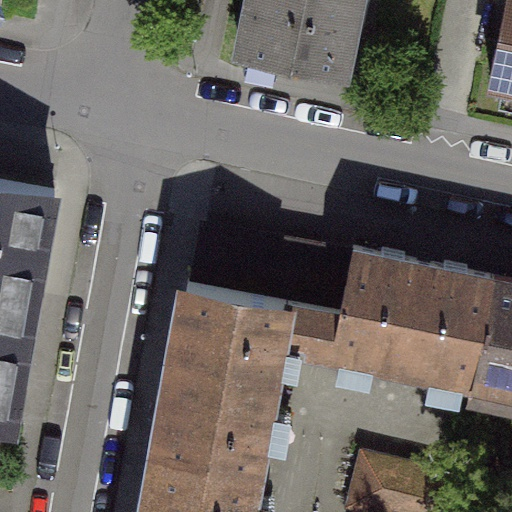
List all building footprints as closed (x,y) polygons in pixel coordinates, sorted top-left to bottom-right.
[(252,0),(242,51),(344,72),(359,0),(252,0)] [(511,82),(511,0),(509,0),(493,79),(511,82)] [(39,288),(57,188),(0,177),(0,423),(15,426),(23,385),(9,377),(25,291),(39,288)] [(331,248),(213,223),(202,279),(321,301),(331,248)] [(475,375),(496,276),(357,250),(345,305),(338,346),(475,375)] [(511,279),(496,276),(475,375),(472,388),(511,396),(511,279)] [(194,278),(162,448),(261,466),(285,337),(338,346),(345,305),(321,301),(202,279),(194,278)] [(162,448),(150,511),(252,511),(261,466),(162,448)] [(444,511),(448,497),(454,471),(368,451),(355,508),(361,509),(374,511),(444,511)] [(509,511),(448,497),(444,511),(509,511)]
